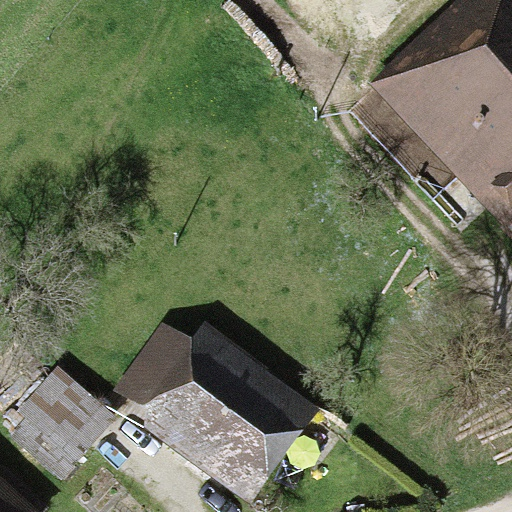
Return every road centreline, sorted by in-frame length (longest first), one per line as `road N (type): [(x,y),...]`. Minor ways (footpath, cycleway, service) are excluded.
road 1 (track): [(339,62),(340,123),(511,323)]
road 2 (track): [(263,0),(318,56),(339,62),(370,55),(429,0)]
